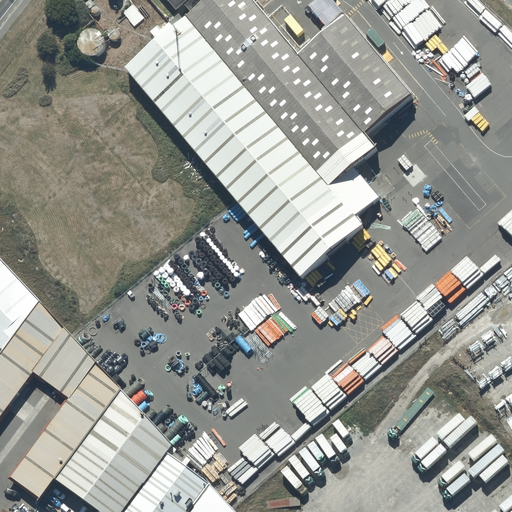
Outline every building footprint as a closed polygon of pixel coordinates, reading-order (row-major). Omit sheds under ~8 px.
[(254,0),(184,0),(177,6),(316,176),(367,136),(357,124),(293,47),(254,0)] [(133,4),(123,12),(134,26),(144,18),(133,4)] [(292,271),(353,221),(316,176),(177,6),(115,56),(292,271)] [(338,9),(293,47),(357,124),(403,87),(338,9)] [(84,31),(83,31),(81,33),(81,34),(80,35),(80,36),(80,37),(79,38),(79,39),(79,40),(79,41),(79,42),(79,44),(79,45),(79,46),(80,47),(80,48),(81,49),(81,50),(82,50),(83,51),(84,52),(85,53),(86,53),(87,54),(88,54),(89,54),(90,54),(91,54),(92,54),(94,54),(95,54),(96,54),(97,53),(98,53),(99,52),(100,52),(100,51),(101,50),(102,49),(103,48),(103,47),(104,46),(104,45),(104,44),(104,43),(104,42),(104,41),(104,40),(104,38),(104,37),(103,36),(103,35),(102,34),(102,33),(101,33),(100,32),(99,31),(98,31),(97,30),(96,29),(95,29),(94,29),(93,29),(92,29),(91,29),(90,29),(88,29),(87,29),(86,30),(85,30),(84,31)] [(0,333),(31,292),(0,257),(0,333)] [(115,379),(31,292),(0,333),(0,403),(28,364),(61,391),(5,470),(34,494),(48,474),(115,379)] [(111,511),(167,434),(115,379),(48,474),(89,502),(82,511),(111,511)] [(177,511),(204,474),(167,434),(111,511),(177,511)] [(238,511),(204,474),(177,511),(238,511)]
